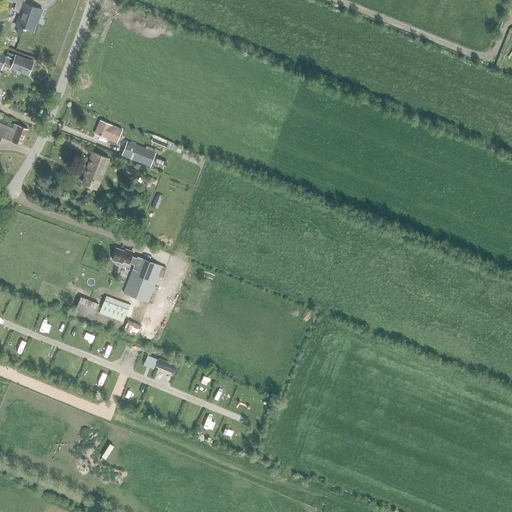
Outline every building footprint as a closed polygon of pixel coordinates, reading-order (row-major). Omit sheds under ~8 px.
[(20,13),(15,26),(32,31),(37,18),(38,18),(41,10),(23,3),(24,0),(8,0),(16,3),(13,10),(20,13)] [(7,52),(5,56),(0,53),(0,69),(1,69),(3,63),(11,66),(10,68),(28,75),(33,62),(7,52)] [(0,140),(1,137),(21,145),(27,129),(14,124),(0,118),(0,140)] [(116,143),(122,130),(100,121),(95,133),(116,143)] [(149,166),(155,153),(127,142),(122,155),(149,166)] [(85,172),(86,172),(82,183),(96,189),(108,159),(92,152),(85,172)] [(125,165),(122,173),(133,178),(137,170),(125,165)] [(143,185),(150,187),(152,179),(146,177),(143,185)] [(132,252),(125,249),(124,251),(116,248),(112,259),(122,263),(122,261),(128,263),(129,262),(134,264),(133,267),(126,284),(123,292),(148,302),(158,274),(163,276),(166,267),(137,256),(137,258),(131,256),(132,252)] [(92,318),(98,303),(78,295),(72,310),(92,318)] [(105,296),(102,303),(99,313),(123,322),(129,305),(105,296)] [(123,329),(137,334),(140,324),(127,319),(123,329)] [(163,334),(160,344),(166,346),(169,336),(163,334)] [(176,365),(163,360),(160,368),(173,373),(176,365)]
